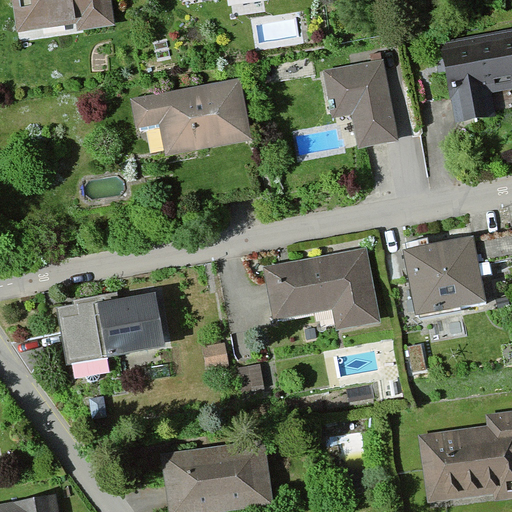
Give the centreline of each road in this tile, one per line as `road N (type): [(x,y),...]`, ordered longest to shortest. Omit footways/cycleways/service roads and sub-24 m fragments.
road 1 (residential): [(0,286),(511,192)]
road 2 (residential): [(0,345),(106,511)]
